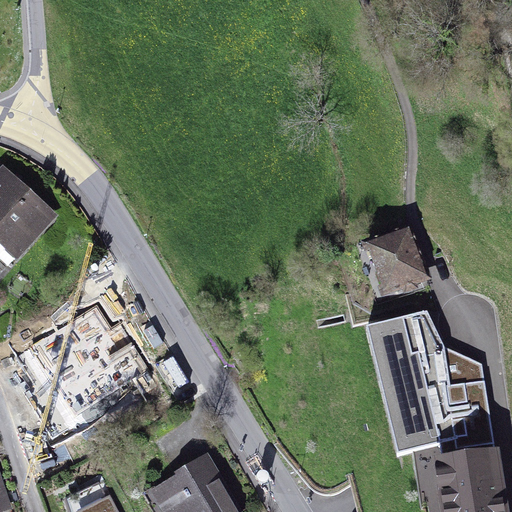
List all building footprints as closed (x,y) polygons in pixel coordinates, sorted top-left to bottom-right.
[(0,170),(0,260),(10,270),(55,223),(0,170)] [(408,231),(368,246),(385,292),(402,285),(405,293),(414,289),(411,282),(425,277),(408,231)] [(408,453),(449,443),(453,468),(440,470),(444,490),(448,490),(451,511),(504,511),(484,383),(464,386),(460,357),(444,349),(427,315),(366,329),(375,368),(387,365),(408,453)] [(70,341),(29,363),(66,431),(156,382),(132,339),(84,365),(70,341)] [(239,511),(212,461),(150,494),(160,511),(239,511)] [(122,511),(104,480),(53,503),(57,511),(122,511)]
